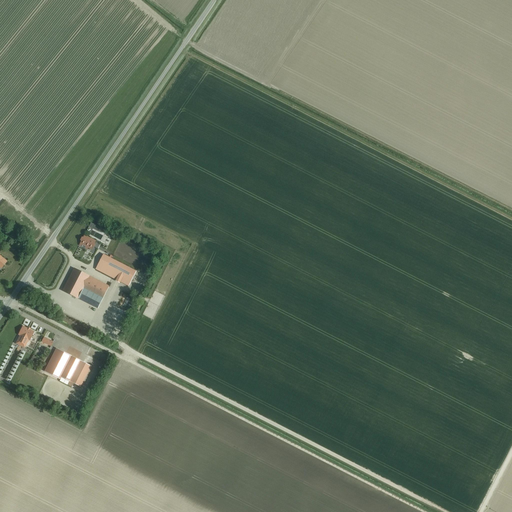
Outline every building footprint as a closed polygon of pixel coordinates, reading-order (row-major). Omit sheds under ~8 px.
[(93,246),(94,244),(95,241),(85,235),(86,234),(85,233),(84,235),(83,238),(82,241),(80,244),(79,245),(80,246),(87,249),(88,247),(91,249),(93,246)] [(128,286),(136,271),(103,254),(96,269),(128,286)] [(98,308),(109,287),(89,277),(89,276),(74,268),(63,291),(78,298),(98,308)] [(119,296),(117,300),(123,303),(122,305),(128,307),(131,301),(119,296)] [(37,323),(29,319),(24,327),(23,326),(19,335),(20,335),(17,341),(26,345),(28,339),(30,340),(34,332),(33,331),(37,323)] [(56,349),(45,371),(60,379),(61,377),(72,357),(56,349)] [(80,361),(72,357),(61,377),(70,381),(80,361)] [(91,367),(80,361),(70,381),(81,386),(91,367)]
